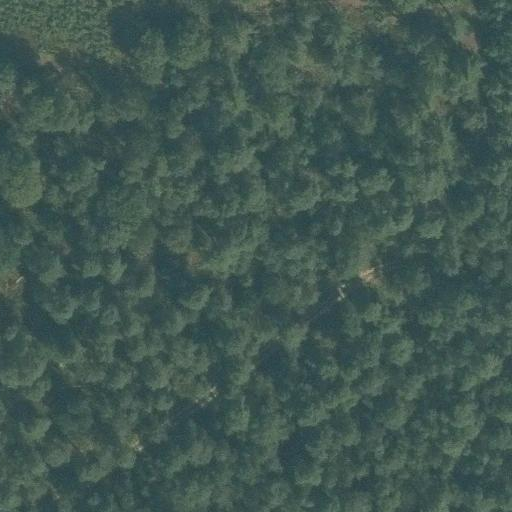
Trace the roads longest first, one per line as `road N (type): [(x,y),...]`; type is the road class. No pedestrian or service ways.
road 1 (track): [(41,511),(217,395),(416,239),(467,171),(479,139),(484,0)]
road 2 (track): [(391,256),(511,262)]
